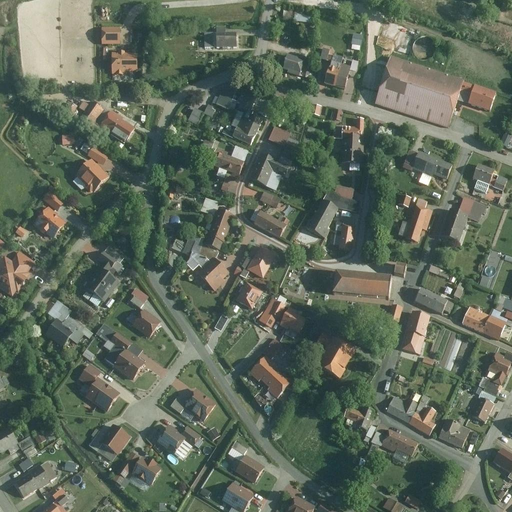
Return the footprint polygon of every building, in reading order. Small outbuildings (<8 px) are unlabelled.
[(295,19),(302,20),(303,14),(285,11),(284,17),(295,19)] [(218,48),(218,49),(238,49),(238,34),(226,34),(226,27),(218,27),(218,29),(205,29),(205,48),(218,48)] [(356,27),(352,45),(362,47),(364,36),(362,36),(363,28),(356,27)] [(102,29),(102,46),(121,46),(121,29),(102,29)] [(322,59),(328,61),(332,50),(325,48),(322,59)] [(353,50),(351,59),(359,60),(361,52),(353,50)] [(119,54),(113,54),(113,75),(116,75),(116,77),(124,76),(124,75),(126,75),(126,74),(138,74),(138,55),(130,55),(130,54),(126,54),(126,53),(119,53),(119,54)] [(289,73),(300,77),(307,58),(298,55),(297,58),(294,57),(289,55),(284,70),(289,72),(289,73)] [(476,87),(464,83),(465,81),(392,57),(376,105),(449,129),(461,92),(473,96),(470,105),(492,112),(499,93),(477,86),(476,87)] [(326,85),(336,88),(343,65),(333,62),(326,85)] [(336,88),(346,91),(353,68),(343,65),(336,88)] [(216,105),(229,111),(239,89),(223,90),(216,105)] [(238,104),(234,111),(238,113),(232,127),(238,130),(234,140),(252,148),(263,122),(251,117),(259,98),(244,91),(238,104)] [(136,129),(122,121),(124,119),(111,111),(109,116),(104,113),(105,111),(92,103),(89,106),(76,98),(73,104),(81,109),(76,116),(75,118),(78,120),(79,118),(81,119),(78,124),(91,132),(96,125),(101,129),(100,130),(111,137),(112,137),(125,145),(126,143),(127,143),(136,129)] [(205,115),(212,119),(216,112),(212,110),(214,107),(209,105),(205,115)] [(311,115),(320,117),(322,107),(314,105),(311,115)] [(195,109),(189,122),(199,127),(205,114),(195,109)] [(336,110),(335,120),(343,120),(343,111),(336,110)] [(343,152),(342,165),(364,167),(366,138),(364,138),(365,120),(358,120),(358,128),(344,128),(343,138),(333,137),(333,140),(353,141),(353,143),(334,142),(334,151),(343,152)] [(285,148),(280,159),(282,159),(280,164),(262,156),(251,182),(268,189),(274,174),(287,180),(299,151),(287,146),(292,135),(276,128),(270,142),(285,148)] [(501,145),(509,148),(511,140),(511,137),(505,135),(501,145)] [(63,137),(63,146),(75,146),(75,136),(63,137)] [(211,167),(240,178),(245,165),(244,164),(248,153),(236,148),(232,159),(228,158),(229,155),(217,150),(216,153),(213,151),(215,146),(206,142),(200,157),(213,162),(211,167)] [(86,143),(81,152),(87,156),(93,147),(86,143)] [(104,167),(110,158),(94,148),(88,157),(104,167)] [(448,181),(454,167),(420,153),(419,157),(410,153),(404,169),(413,173),(414,171),(424,175),(420,183),(430,187),(433,179),(434,179),(435,176),(448,181)] [(76,177),(86,187),(86,190),(90,194),(93,194),(95,195),(111,179),(103,171),(103,170),(98,165),(97,165),(92,161),(76,177)] [(497,172),(480,166),(475,180),(479,182),(476,190),(487,194),(491,186),(495,188),(505,191),(509,180),(499,177),(498,181),(494,179),(497,172)] [(222,192),(228,194),(231,187),(225,185),(222,192)] [(331,233),(329,232),(340,211),(359,215),(361,204),(353,202),(355,191),(338,187),(336,195),(331,192),(325,203),(324,202),(313,223),(311,222),(306,230),(326,241),(331,233)] [(43,201),(58,213),(65,204),(50,193),(43,201)] [(261,203),(277,211),(281,202),(265,194),(261,203)] [(399,206),(409,209),(412,200),(402,197),(399,206)] [(452,211),(443,238),(461,245),(470,220),(480,224),(483,215),(485,215),(488,207),(465,199),(460,214),(452,211)] [(400,236),(407,239),(407,240),(419,244),(424,231),(427,232),(433,213),(426,211),(428,203),(420,201),(417,208),(411,226),(404,223),(400,236)] [(202,213),(215,218),(217,213),(204,207),(202,213)] [(44,235),(45,234),(53,241),(67,225),(58,217),(59,216),(49,209),(34,227),(44,235)] [(221,253),(224,245),(226,246),(236,219),(219,212),(209,240),(206,248),(220,253),(221,253)] [(256,227),(281,241),(288,228),(290,223),(283,219),(280,224),(263,214),(256,227)] [(340,248),(340,250),(352,252),(356,229),(344,227),(344,223),(338,222),(336,235),(332,235),(330,246),(334,247),(340,248)] [(178,240),(173,249),(183,254),(187,244),(178,240)] [(183,256),(192,259),(185,267),(186,268),(192,274),(199,267),(203,272),(198,276),(216,294),(226,285),(224,282),(231,276),(217,262),(220,253),(206,248),(189,241),(185,250),(183,256)] [(87,294),(90,296),(94,296),(105,304),(120,284),(112,278),(117,272),(116,272),(125,259),(109,248),(99,262),(103,265),(85,289),(86,290),(87,294)] [(254,263),(248,260),(243,269),(243,270),(245,272),(241,279),(247,282),(251,275),(264,283),(278,258),(262,249),(254,263)] [(0,266),(0,290),(13,299),(17,293),(19,295),(32,276),(29,274),(36,264),(20,253),(13,263),(5,258),(0,266)] [(491,259),(498,263),(501,258),(494,254),(491,259)] [(400,266),(397,277),(406,279),(409,268),(400,266)] [(240,267),(234,277),(241,280),(241,279),(245,272),(243,270),(243,269),(240,267)] [(451,275),(441,271),(432,267),(429,273),(439,277),(439,276),(449,280),(451,275)] [(395,280),(339,276),(338,298),(394,303),(395,280)] [(458,290),(455,298),(461,301),(465,293),(464,293),(469,282),(463,280),(458,290)] [(264,295),(248,286),(237,304),(254,313),(264,295)] [(417,304),(444,317),(446,313),(451,315),(455,306),(424,291),(417,304)] [(511,302),(499,296),(496,305),(500,306),(497,312),(502,315),(504,308),(511,311),(511,302)] [(131,304),(141,311),(145,305),(135,298),(131,304)] [(57,304),(52,300),(44,310),(49,314),(57,304)] [(46,336),(64,349),(70,340),(78,346),(84,337),(90,340),(94,335),(88,331),(82,327),(82,326),(70,317),(73,313),(59,302),(48,316),(57,322),(46,336)] [(280,320),(286,308),(274,302),(260,324),(262,325),(273,330),(278,319),(280,320)] [(229,312),(236,316),(241,308),(234,304),(229,312)] [(394,308),(389,323),(400,326),(404,311),(394,308)] [(464,326),(500,343),(508,325),(492,318),(492,319),(472,310),(464,326)] [(139,320),(132,315),(127,322),(134,327),(133,328),(151,340),(162,324),(145,311),(139,320)] [(300,336),(308,322),(296,316),(297,314),(291,311),(281,328),(288,332),(285,337),(295,342),(299,335),(300,336)] [(124,315),(115,317),(117,324),(126,322),(124,315)] [(414,315),(409,334),(408,334),(403,351),(421,356),(426,339),(427,339),(433,320),(414,315)] [(134,383),(139,376),(142,378),(145,372),(143,370),(147,366),(138,360),(144,352),(133,344),(132,345),(118,334),(117,335),(104,326),(97,336),(101,339),(102,337),(111,343),(111,344),(116,347),(106,361),(115,368),(114,369),(134,383)] [(335,341),(334,342),(324,336),(318,347),(328,353),(318,370),(342,383),(358,354),(335,341)] [(271,362),(284,348),(276,341),(263,355),(267,359),(251,377),(260,385),(262,383),(271,391),(269,393),(278,402),(295,384),(286,376),(284,378),(274,368),(276,366),(271,362)] [(481,387),(486,390),(485,392),(497,398),(502,388),(503,389),(508,379),(510,380),(511,374),(511,356),(508,354),(506,359),(498,355),(489,373),(498,377),(495,384),(489,382),(488,384),(483,382),(481,387)] [(23,367),(26,357),(18,355),(15,365),(23,367)] [(435,362),(425,359),(423,364),(433,367),(435,362)] [(240,366),(230,374),(236,381),(245,373),(240,366)] [(108,415),(121,396),(98,380),(102,375),(90,367),(87,371),(79,381),(85,385),(80,392),(88,398),(86,400),(108,415)] [(474,394),(480,397),(483,392),(476,388),(474,394)] [(185,411),(205,424),(218,406),(197,391),(187,405),(178,399),(171,409),(181,416),(185,411)] [(482,398),(489,401),(491,396),(484,393),(482,398)] [(389,414),(410,427),(417,416),(415,415),(419,407),(409,402),(408,405),(395,399),(389,414)] [(473,419),(486,425),(495,406),(482,400),(473,419)] [(410,427),(431,439),(438,428),(431,425),(437,415),(429,409),(423,420),(420,418),(422,415),(424,416),(428,409),(422,405),(418,413),(417,416),(410,427)] [(357,429),(368,434),(376,414),(364,409),(362,415),(349,410),(345,420),(349,422),(347,427),(356,431),(357,429)] [(0,417),(0,419),(2,423),(9,419),(6,414),(0,417)] [(440,441),(464,451),(472,433),(449,423),(440,441)] [(117,457),(119,458),(132,440),(114,427),(106,438),(96,431),(92,437),(95,440),(90,448),(112,464),(117,457)] [(175,458),(185,444),(194,450),(202,438),(188,428),(182,435),(170,427),(157,445),(175,458)] [(372,428),(367,439),(372,441),(377,430),(372,428)] [(208,434),(213,443),(221,438),(215,429),(208,434)] [(24,455),(36,448),(30,438),(19,445),(10,431),(0,436),(0,452),(2,456),(9,452),(12,456),(20,451),(18,447),(19,446),(24,455)] [(390,432),(387,439),(377,435),(372,445),(374,446),(368,459),(374,462),(380,449),(382,450),(383,449),(397,456),(394,461),(408,467),(412,459),(413,460),(420,447),(390,432)] [(35,439),(39,446),(47,441),(42,434),(35,439)] [(475,434),(471,445),(477,447),(481,437),(475,434)] [(233,450),(244,458),(249,451),(237,444),(233,450)] [(53,450),(36,460),(46,476),(63,465),(53,450)] [(65,453),(72,461),(76,458),(69,450),(65,453)] [(511,458),(502,452),(492,467),(509,477),(507,481),(511,484),(511,458)] [(133,454),(126,463),(117,474),(118,475),(113,482),(125,491),(130,484),(126,481),(134,469),(134,468),(140,459),(133,454)] [(247,458),(236,474),(256,487),(266,470),(247,458)] [(152,489),(163,471),(157,468),(158,466),(150,461),(149,463),(143,459),(132,477),(152,489)] [(29,470),(34,466),(31,460),(25,464),(29,470)] [(15,485),(24,500),(51,484),(40,466),(28,473),(29,476),(15,485)] [(74,481),(66,487),(69,490),(77,484),(74,481)] [(246,511),(255,499),(241,489),(244,485),(238,481),(235,486),(234,485),(223,503),(235,510),(233,511),(246,511)] [(53,506),(45,511),(65,511),(62,508),(69,502),(64,496),(65,495),(61,492),(61,493),(53,499),(57,503),(54,506),(53,506)] [(289,507),(286,511),(314,511),(317,507),(298,497),(293,505),(289,507)] [(407,504),(420,511),(424,505),(411,498),(407,504)] [(386,511),(387,511),(393,511),(395,511),(397,511),(403,511),(405,509),(392,501),(390,500),(386,506),(388,507),(386,511)] [(317,511),(336,511),(323,503),(317,511)]
